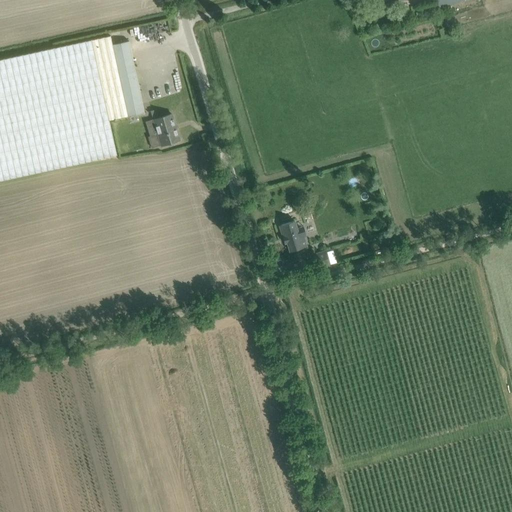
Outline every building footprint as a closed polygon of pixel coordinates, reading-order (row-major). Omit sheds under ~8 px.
[(165,21),(143,25),(144,33),(167,29),(165,21)] [(0,180),(117,155),(109,120),(144,112),(129,42),(113,45),(111,36),(0,59),(0,180)] [(172,142),(179,140),(171,114),(153,119),(161,146),(164,145),(166,146),(170,145),(172,142)] [(301,227),(297,228),(295,221),(279,226),(284,244),(286,243),(289,252),(306,246),(301,227)] [(309,256),(312,270),(329,265),(325,251),(309,256)]
